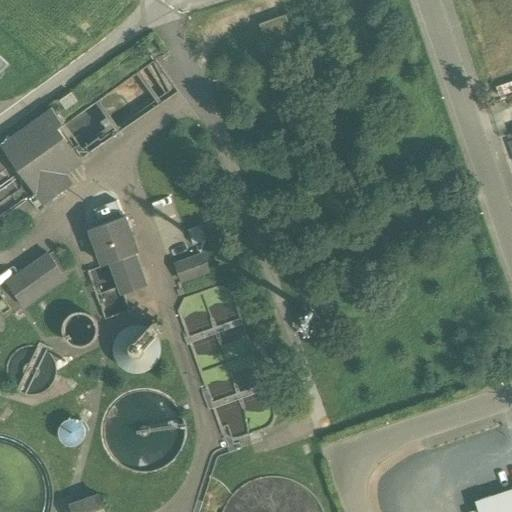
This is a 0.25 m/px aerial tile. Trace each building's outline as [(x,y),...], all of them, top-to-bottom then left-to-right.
[(286,16),(261,25),(270,53),(296,44),(286,16)] [(0,56),(0,73),(9,64),(0,56)] [(511,81),(497,87),(503,104),(511,100),(511,81)] [(53,109),(4,146),(9,152),(37,191),(46,202),(72,183),(64,172),(80,161),(56,129),(64,124),(53,109)] [(92,230),(106,268),(114,265),(125,295),(147,287),(136,256),(141,254),(128,217),(92,230)] [(50,253),(7,283),(24,307),(67,277),(50,253)] [(204,254),(177,264),(183,281),(211,271),(204,254)] [(60,322),(56,332),(56,340),(59,346),(66,353),(78,355),(94,346),(97,338),(96,328),(93,322),(84,315),(79,314),(68,315),(60,322)] [(3,370),(5,382),(9,390),(15,396),(24,400),(39,400),(50,394),(55,387),(59,379),(59,366),(55,357),(47,349),(36,345),(28,345),(17,348),(6,359),(3,370)] [(69,417),(59,433),(77,443),(87,427),(69,417)] [(107,511),(101,494),(69,505),(71,511),(107,511)] [(511,511),(511,494),(479,506),(481,511),(511,511)]
